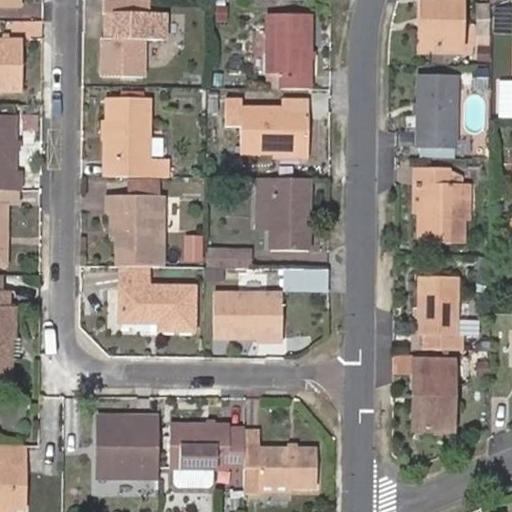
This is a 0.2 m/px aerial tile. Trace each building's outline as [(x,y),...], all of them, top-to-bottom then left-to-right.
[(148,0),(101,0),(102,14),(107,15),(113,15),(113,39),(106,39),(101,39),(100,76),(143,77),(143,41),(163,41),(163,15),(148,14),(148,0)] [(425,20),(424,51),(460,51),(459,0),(428,0),(428,2),(423,2),(419,2),(419,19),(425,20)] [(507,5),(489,5),(489,30),(506,31),(507,5)] [(484,44),(483,6),(474,6),(474,45),(484,44)] [(281,74),(281,89),(310,89),(311,59),(311,52),(312,14),(311,14),(269,14),(268,73),(281,74)] [(0,89),(21,90),(22,39),(0,38),(0,89)] [(483,68),(468,67),(467,85),(482,86),(483,68)] [(416,76),(415,149),(453,150),(453,77),(416,76)] [(148,98),(106,97),(106,124),(110,124),(110,136),(106,136),(106,176),(147,176),(158,177),(158,160),(147,160),(148,98)] [(273,148),(307,148),(308,116),(308,99),(281,99),(281,110),(240,110),(241,99),(225,98),(224,126),(240,126),(239,152),(273,152),(273,148)] [(0,189),(20,190),(20,174),(12,173),(14,115),(0,114),(0,189)] [(106,124),(102,124),(102,137),(106,136),(110,136),(110,124),(106,124)] [(485,147),(470,147),(470,158),(485,158),(485,147)] [(306,160),(307,148),(273,148),(273,152),(273,160),(306,160)] [(460,220),(461,185),(444,184),(444,169),(413,169),(412,185),(417,185),(417,210),(418,244),(460,245),(460,220)] [(309,179),(259,178),(259,196),(270,196),(270,227),(270,249),(308,249),(308,221),(309,213),(309,179)] [(270,196),(259,196),(258,227),(270,227),(270,196)] [(116,238),(116,267),(119,266),(146,267),(159,267),(160,198),(106,197),(106,214),(115,215),(116,238)] [(105,239),(116,238),(115,215),(106,214),(105,239)] [(201,238),(185,238),(186,258),(201,257),(201,238)] [(250,250),(207,248),(207,265),(249,266),(250,250)] [(146,267),(119,266),(118,323),(148,323),(148,318),(159,318),(159,323),(159,331),(192,332),(193,288),(146,287),(146,267)] [(227,271),(206,270),(206,281),(226,281),(227,271)] [(325,272),(287,271),(287,289),(325,290),(325,272)] [(422,337),(422,350),(460,350),(460,338),(454,338),(454,321),(455,279),(417,279),(417,307),(417,315),(417,318),(417,337),(422,337)] [(0,360),(9,360),(9,340),(12,340),(13,308),(4,307),(5,292),(0,291),(0,360)] [(214,337),(257,338),(281,339),(281,296),(214,296),(214,337)] [(475,321),(454,321),(454,338),(460,338),(475,338),(475,321)] [(411,350),(417,350),(422,350),(422,337),(417,337),(417,336),(412,335),(411,350)] [(9,360),(0,360),(0,384),(8,384),(9,360)] [(416,396),(415,432),(450,433),(451,361),(415,360),(415,375),(411,375),(411,396),(416,396)] [(165,481),(166,419),(105,419),(104,480),(165,481)] [(241,449),(242,429),(228,429),(228,425),(212,425),(205,425),(176,424),(176,467),(180,468),(194,468),(220,469),(227,469),(227,466),(241,467),(241,449)] [(257,429),(242,429),(241,449),(257,449),(257,429)] [(24,446),(0,444),(0,508),(14,509),(15,468),(23,469),(24,446)] [(315,451),(241,449),(241,467),(241,492),(257,492),(257,486),(285,486),(314,487),(315,451)] [(23,509),(23,469),(15,468),(14,509),(23,509)] [(194,468),(180,468),(179,485),(184,488),(214,488),(219,486),(220,469),(194,468)]
